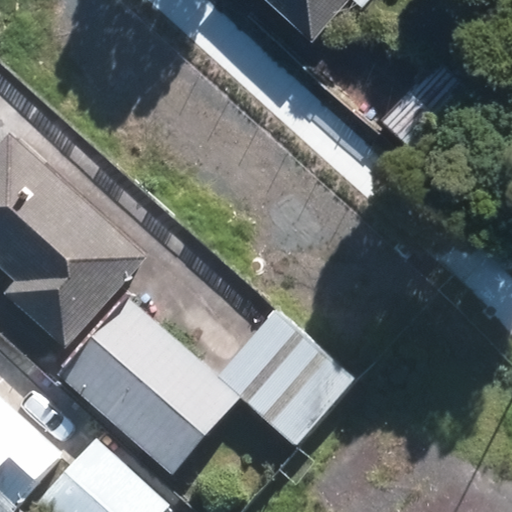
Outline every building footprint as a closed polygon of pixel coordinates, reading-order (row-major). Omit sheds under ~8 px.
[(151,0),(111,43),(136,67),(114,90),(226,195),(306,110),(194,5),(181,19),(160,0),(151,0)] [(262,0),(311,41),(346,0),(262,0)] [(473,86),(440,56),(388,113),(421,143),(473,86)] [(19,134),(0,154),(0,266),(20,285),(13,293),(73,348),(155,259),(19,134)] [(430,188),(378,138),(345,172),(397,223),(430,188)] [(134,298),(65,376),(178,476),(247,398),(223,377),(134,298)] [(359,375),(283,309),(223,377),(247,398),(298,443),(359,375)] [(75,453),(0,385),(0,482),(27,506),(75,453)] [(391,459),(359,429),(306,488),(332,511),(511,511),(511,466),(495,485),(425,421),(391,459)] [(169,511),(175,506),(102,438),(42,501),(53,511),(169,511)]
